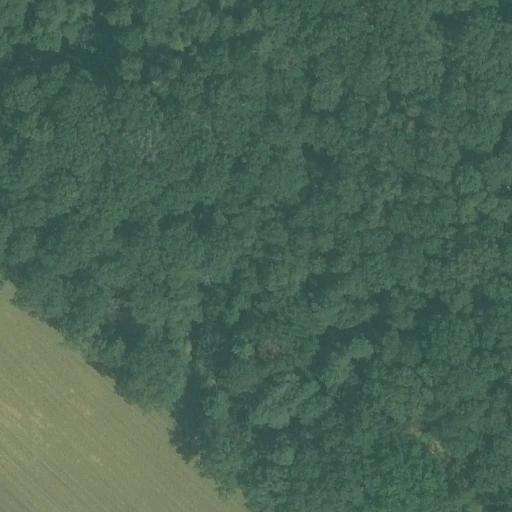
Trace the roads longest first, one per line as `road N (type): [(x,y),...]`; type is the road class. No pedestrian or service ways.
road 1 (unclassified): [(0,241),(413,0)]
road 2 (track): [(30,0),(166,144)]
